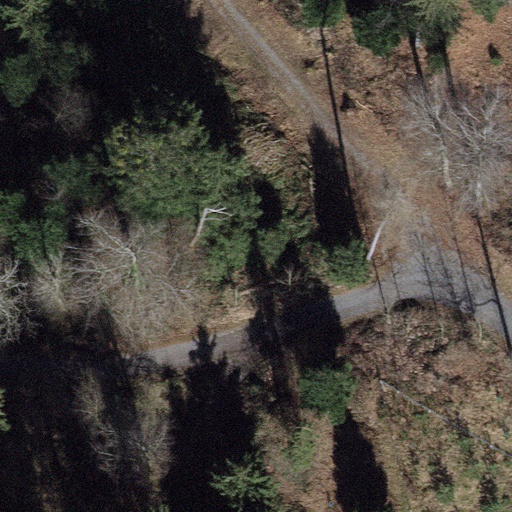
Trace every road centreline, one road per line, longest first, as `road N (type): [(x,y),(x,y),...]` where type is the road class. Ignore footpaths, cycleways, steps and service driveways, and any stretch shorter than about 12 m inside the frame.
road 1 (track): [(453,284),(361,293),(212,361),(0,364)]
road 2 (track): [(221,0),(453,284)]
